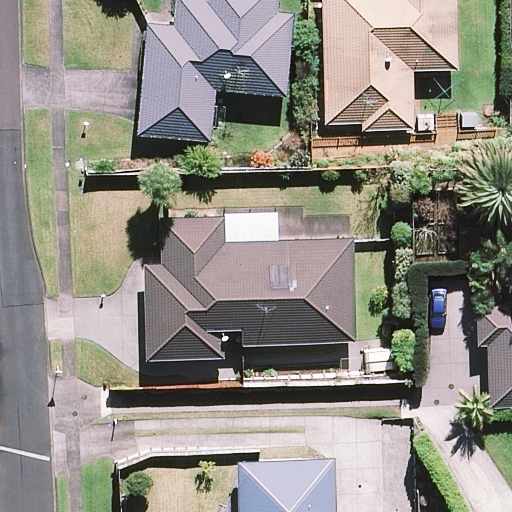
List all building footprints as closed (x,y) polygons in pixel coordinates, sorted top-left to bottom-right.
[(285,0),(173,0),(173,23),(141,21),(136,133),(207,136),(210,87),(282,90),(285,0)] [(320,0),(316,124),(409,128),(411,65),(451,66),(453,0),(320,0)] [(352,340),(349,218),(275,220),(276,237),(218,238),(218,215),(161,216),(162,260),(144,260),(147,356),(220,354),(220,343),(352,340)] [(511,268),(504,269),(506,328),(485,329),(488,401),(511,400),(511,268)] [(331,511),(330,455),(237,459),(238,479),(238,511),(331,511)]
